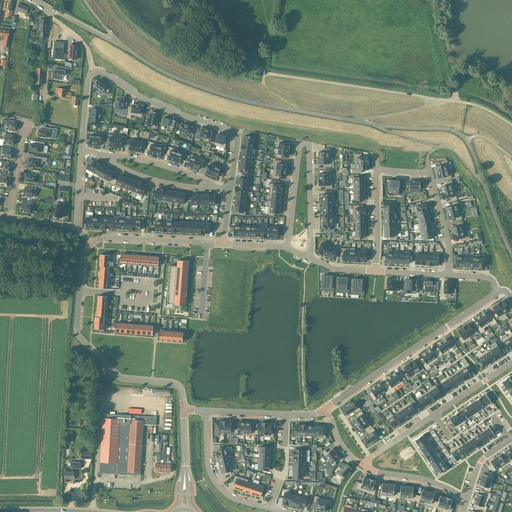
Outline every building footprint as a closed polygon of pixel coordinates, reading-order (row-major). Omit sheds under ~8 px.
[(5,16),(10,17),(14,2),(6,0),(4,9),(6,10),(5,16)] [(20,14),(24,16),(28,8),(18,4),(16,10),(21,12),(20,14)] [(40,38),(46,38),(46,32),(47,32),(48,20),(40,20),(40,23),(37,23),(36,27),(39,27),(39,32),(41,32),(40,38)] [(0,29),(0,36),(4,37),(3,46),(2,49),(7,50),(8,47),(9,37),(8,37),(9,31),(0,29)] [(54,41),(54,48),(55,49),(55,50),(54,56),(61,57),(63,57),(62,57),(63,58),(63,60),(65,60),(66,53),(63,53),(64,43),(59,42),(54,41)] [(77,59),(78,46),(69,45),(69,54),(66,54),(66,58),(77,59)] [(65,75),(66,67),(60,67),(60,70),(54,69),(54,72),(52,72),(52,79),(63,80),(63,74),(65,75)] [(36,68),(36,84),(44,84),(44,68),(36,68)] [(107,88),(106,87),(107,86),(98,80),(94,86),(103,92),(104,91),(105,92),(109,92),(110,88),(108,87),(107,88)] [(66,89),(56,88),(56,93),(59,93),(58,97),(65,97),(65,99),(68,99),(69,97),(71,98),(71,93),(69,93),(65,92),(66,89)] [(124,98),(120,97),(120,98),(116,98),(116,104),(115,104),(115,107),(115,108),(115,109),(122,110),(121,116),(126,116),(127,108),(123,108),(123,106),(124,103),(123,103),(124,98)] [(132,108),(128,108),(127,118),(131,118),(131,115),(137,116),(137,113),(142,114),(143,106),(132,105),(132,108)] [(101,109),(92,108),(90,121),(99,122),(101,109)] [(156,126),(159,114),(152,112),(150,116),(147,116),(145,125),(151,127),(151,125),(156,126)] [(174,127),(175,122),(175,121),(172,120),(163,117),(162,124),(168,126),(167,131),(172,132),(173,127),(174,127)] [(4,130),(14,132),(15,126),(14,126),(14,121),(7,120),(6,125),(5,125),(4,130)] [(190,133),(192,128),(188,126),(185,125),(180,124),(179,128),(180,129),(179,131),(190,134),(188,139),(191,140),(193,134),(190,133)] [(37,131),(37,135),(38,135),(37,136),(51,138),(55,139),(56,129),(53,129),(46,128),(45,131),(43,130),(38,130),(38,131),(37,131)] [(212,131),(202,128),(200,132),(197,131),(195,138),(199,139),(200,136),(210,139),(211,136),(213,133),(212,132),(212,131)] [(86,134),(86,140),(89,141),(89,144),(95,145),(95,135),(96,133),(96,132),(87,131),(86,134)] [(95,135),(95,145),(100,146),(101,142),(104,142),(105,136),(105,134),(96,133),(95,135)] [(225,149),(226,139),(225,139),(226,136),(224,135),(224,134),(221,133),(220,134),(218,134),(215,143),(211,142),(208,151),(214,153),(216,146),(225,149)] [(2,144),(12,145),(13,140),(12,139),(12,135),(5,134),(4,139),(3,138),(2,144)] [(107,134),(106,142),(109,143),(109,147),(115,147),(116,138),(116,135),(107,134)] [(116,138),(115,147),(120,148),(121,145),(124,145),(125,139),(125,137),(116,135),(116,138)] [(127,143),(126,145),(130,146),(129,150),(135,151),(137,140),(131,139),(130,144),(127,143)] [(289,150),(290,144),(283,143),(283,140),(277,139),(277,143),(279,143),(278,149),(289,150)] [(146,142),(137,140),(135,151),(140,152),(141,149),(144,149),(146,142)] [(29,146),(28,149),(29,149),(29,151),(43,153),(47,153),(48,146),(44,146),(45,142),(38,141),(37,145),(35,145),(30,144),(30,146),(29,146)] [(148,141),(146,150),(149,150),(149,154),(152,155),(151,156),(154,156),(157,144),(148,141)] [(157,144),(154,156),(157,157),(157,156),(160,157),(161,154),(164,154),(166,145),(163,144),(163,145),(157,144)] [(0,158),(10,159),(11,154),(9,153),(10,149),(3,148),(2,152),(1,152),(1,154),(0,154),(0,153),(0,157),(0,158)] [(174,161),(177,152),(177,150),(172,148),(171,150),(168,149),(166,155),(169,156),(168,159),(174,161)] [(288,156),(289,150),(278,149),(278,154),(275,154),(275,158),(281,158),(282,155),(288,156)] [(332,158),(331,149),(325,149),(325,152),(318,152),(318,158),(332,158)] [(181,157),(182,154),(177,152),(174,161),(179,163),(180,159),(183,160),(184,158),(181,157)] [(193,168),(197,156),(191,154),(189,160),(186,159),(185,161),(188,162),(187,166),(193,168)] [(368,164),(368,157),(361,157),(361,154),(353,154),(354,158),(355,158),(355,164),(368,163),(368,164)] [(27,166),(40,168),(40,164),(42,165),(42,162),(46,162),(47,158),(36,156),(35,161),(28,160),(28,161),(27,161),(26,164),(27,165),(27,166)] [(202,168),(205,160),(197,156),(193,168),(198,170),(199,166),(202,168)] [(332,167),(332,158),(318,158),(318,159),(318,163),(319,163),(319,164),(325,164),(325,167),(332,167)] [(287,171),(287,165),(281,164),(281,161),(275,160),(274,169),(287,171)] [(448,170),(447,164),(448,164),(447,160),(441,162),(441,165),(435,167),(435,168),(436,172),(437,173),(447,170),(448,170)] [(94,173),(99,163),(97,162),(97,163),(94,161),(92,165),(86,162),(86,169),(88,171),(94,174),(94,173)] [(0,171),(8,173),(9,167),(7,167),(8,163),(1,162),(0,166),(0,171)] [(94,173),(99,175),(104,167),(101,165),(102,165),(99,163),(94,173)] [(211,176),(216,166),(216,165),(210,163),(208,168),(205,166),(204,168),(207,170),(206,173),(211,175),(211,176)] [(369,168),(369,164),(368,165),(368,164),(368,163),(355,164),(355,169),(353,170),(353,173),(362,173),(362,170),(368,170),(368,168),(369,168)] [(249,171),(250,165),(240,164),(240,170),(245,170),(244,174),(251,175),(251,171),(249,171)] [(219,172),(221,168),(216,166),(211,176),(217,178),(218,175),(221,176),(222,174),(219,172)] [(99,175),(98,177),(103,180),(109,170),(104,167),(99,175)] [(287,175),(287,172),(287,171),(274,169),(273,178),(279,179),(279,176),(286,177),(286,175),(287,175)] [(114,173),(109,170),(103,180),(108,183),(111,185),(114,179),(111,178),(114,173)] [(332,180),(332,170),(325,171),(325,174),(319,174),(319,180),(332,180)] [(448,176),(447,170),(437,173),(438,179),(445,177),(445,180),(452,179),(451,175),(448,176)] [(25,181),(38,183),(40,173),(32,172),(32,175),(26,174),(25,176),(25,175),(24,179),(25,179),(25,181)] [(117,181),(114,179),(111,185),(115,187),(121,189),(122,186),(121,186),(125,177),(119,175),(117,181)] [(247,185),(248,180),(250,180),(250,177),(244,176),(243,179),(238,178),(237,184),(243,185),(247,185)] [(130,179),(125,177),(121,186),(122,186),(127,188),(130,179)] [(132,191),(136,181),(130,179),(127,188),(132,190),(132,191)] [(332,189),(332,180),(319,180),(319,186),(326,186),(326,189),(332,189)] [(404,196),(404,186),(399,186),(399,185),(399,181),(389,180),(387,194),(389,194),(389,196),(389,197),(404,196)] [(138,182),(136,181),(132,191),(132,190),(131,193),(136,195),(137,192),(141,183),(139,182),(138,182)] [(420,190),(420,182),(409,181),(409,188),(405,188),(405,194),(411,194),(412,189),(420,190)] [(455,190),(452,181),(446,182),(447,185),(440,187),(442,193),(455,190)] [(144,184),(141,183),(137,192),(136,195),(142,197),(146,186),(143,184),(144,184)] [(22,197),(32,198),(32,194),(36,194),(37,188),(25,187),(24,191),(23,191),(22,197)] [(166,190),(163,189),(161,199),(161,202),(166,203),(169,191),(166,190)] [(457,199),(455,190),(442,193),(441,193),(443,199),(450,198),(451,201),(457,199)] [(332,201),(332,200),(332,192),(325,192),(325,195),(322,195),(322,201),(332,201)] [(394,207),(394,202),(396,202),(396,198),(389,199),(389,202),(384,202),(384,208),(394,208),(394,207)] [(460,210),(457,201),(451,203),(452,206),(446,208),(446,209),(445,209),(446,213),(447,212),(447,214),(460,210)] [(20,212),(30,213),(30,209),(32,209),(33,203),(23,202),(22,206),(21,206),(20,212)] [(63,215),(64,210),(63,210),(64,204),(57,203),(57,205),(54,205),(53,216),(62,218),(62,215),(63,215)] [(427,210),(426,204),(414,207),(415,213),(416,213),(416,212),(427,210)] [(365,214),(365,208),(359,208),(359,205),(352,205),(353,215),(365,214)] [(246,212),(246,207),(234,206),(233,212),(239,212),(239,215),(244,216),(245,216),(246,212)] [(279,214),(280,208),(268,207),(267,213),(269,213),(269,216),(274,216),(274,213),(279,214)] [(428,215),(427,210),(416,212),(416,213),(418,218),(428,215)] [(462,220),(460,210),(447,214),(449,220),(455,218),(456,221),(462,220)] [(430,221),(428,215),(418,218),(416,218),(418,224),(430,221)] [(431,226),(430,221),(418,224),(419,229),(431,226)] [(465,231),(463,222),(456,223),(457,226),(451,228),(452,234),(465,231)] [(432,232),(431,226),(419,229),(421,235),(432,232)] [(397,240),(397,230),(394,230),(394,231),(385,231),(385,237),(390,237),(390,240),(397,240)] [(365,237),(365,231),(355,231),(356,237),(353,237),(353,240),(360,240),(360,237),(365,237)] [(469,236),(467,236),(465,231),(452,234),(454,240),(460,238),(461,242),(470,239),(469,236)] [(434,237),(432,232),(421,235),(422,240),(434,237)] [(323,254),(327,245),(321,243),(317,252),(323,255),(323,254)] [(328,256),(332,248),(327,245),(323,254),(328,256)] [(333,259),(337,250),(332,248),(328,256),(333,259)] [(349,261),(349,251),(350,251),(350,249),(341,248),(339,255),(343,255),(343,261),(349,261)] [(186,292),(189,261),(178,260),(177,266),(170,266),(167,304),(185,306),(186,296),(186,295),(184,295),(185,292),(187,292),(186,292)] [(334,291),(334,282),(331,281),(332,276),(329,276),(326,275),(326,276),(322,276),(321,290),(334,291)] [(348,293),(349,283),(347,283),(347,278),(344,278),(344,277),(341,277),(337,277),(336,292),(348,293)] [(362,285),(362,280),(359,279),(356,279),(352,279),(351,294),(363,294),(364,285),(362,285)] [(399,290),(400,283),(396,283),(396,282),(394,282),(394,279),(387,279),(386,286),(385,285),(385,289),(386,289),(386,290),(395,291),(396,290),(399,290)] [(416,290),(416,280),(407,280),(407,282),(404,282),(403,293),(410,293),(410,290),(416,290)] [(424,281),(424,285),(425,285),(424,292),(430,292),(429,296),(434,296),(435,287),(432,286),(432,281),(424,281)] [(451,295),(452,282),(444,281),(444,289),(440,289),(440,297),(446,297),(446,295),(451,295)] [(501,302),(498,304),(505,315),(511,310),(511,308),(509,304),(507,306),(503,300),(501,302)] [(495,306),(493,307),(496,313),(494,315),(497,320),(505,315),(498,304),(495,306)] [(485,312),(480,316),(487,326),(491,323),(493,326),(497,323),(490,313),(487,315),(485,312)] [(477,321),(474,323),(479,331),(481,334),(485,331),(483,328),(487,326),(480,316),(475,319),(477,321)] [(466,325),(463,327),(470,337),(475,334),(475,335),(478,333),(475,328),(472,329),(469,325),(468,324),(466,325)] [(460,329),(458,331),(462,336),(459,338),(462,344),(471,338),(470,337),(463,327),(460,329)] [(511,343),(507,337),(502,340),(509,350),(511,347),(511,343)] [(447,338),(442,342),(447,350),(451,347),(453,351),(457,348),(454,343),(451,339),(448,341),(447,338)] [(438,347),(435,349),(442,359),(446,356),(445,355),(449,352),(447,350),(442,342),(437,345),(438,347)] [(497,345),(492,348),(493,350),(498,357),(503,354),(497,345)] [(488,351),(487,351),(493,360),(493,361),(498,357),(493,350),(492,348),(488,351)] [(431,349),(426,352),(433,362),(437,360),(438,361),(442,359),(435,349),(433,351),(431,349)] [(487,350),(482,353),(489,363),(493,360),(487,351),(488,351),(487,350)] [(423,358),(420,360),(425,368),(427,370),(431,367),(429,365),(433,362),(426,352),(421,355),(423,358)] [(477,357),(475,359),(478,364),(481,362),(484,367),(489,363),(482,353),(477,357)] [(411,362),(408,364),(416,375),(424,370),(420,364),(418,366),(414,361),(414,360),(412,362),(411,362)] [(465,365),(460,368),(467,378),(472,375),(469,370),(471,368),(468,363),(465,365)] [(406,366),(403,367),(407,373),(404,375),(408,380),(416,375),(408,364),(405,366),(406,366)] [(460,368),(455,371),(456,372),(462,381),(462,382),(467,378),(460,368)] [(396,372),(391,376),(398,386),(402,383),(403,386),(408,383),(401,373),(398,375),(396,372)] [(456,372),(453,375),(459,384),(462,381),(456,372)] [(449,377),(455,386),(459,384),(453,375),(449,377)] [(506,379),(502,382),(505,386),(510,383),(511,381),(511,375),(511,376),(510,376),(506,379)] [(388,381),(385,383),(391,393),(392,394),(396,391),(394,388),(398,386),(391,376),(386,379),(388,381)] [(449,376),(445,378),(446,379),(452,388),(455,386),(449,377),(449,376)] [(446,379),(441,383),(447,392),(452,388),(446,379)] [(380,383),(376,386),(381,394),(385,392),(387,395),(391,393),(385,383),(382,385),(380,383)] [(435,385),(430,389),(430,390),(431,389),(437,398),(442,395),(435,385)] [(372,392),(369,394),(375,403),(380,400),(379,399),(383,396),(381,394),(376,386),(371,390),(372,392)] [(430,390),(426,392),(432,401),(432,402),(437,398),(431,389),(430,390)] [(422,395),(428,404),(432,401),(426,392),(422,395)] [(421,394),(416,398),(423,408),(428,404),(422,395),(421,394)] [(481,397),(487,406),(487,407),(487,408),(492,404),(487,395),(486,394),(485,394),(481,397)] [(481,397),(476,400),(482,409),(487,407),(487,406),(481,397)] [(476,400),(472,403),(478,412),(482,409),(476,400)] [(347,406),(344,409),(347,414),(353,410),(355,413),(360,410),(358,406),(356,408),(354,404),(353,402),(350,404),(346,406),(347,406)] [(410,402),(405,405),(407,408),(409,411),(412,415),(417,412),(414,408),(411,404),(410,402)] [(472,403),(467,406),(473,415),(473,416),(474,417),(479,413),(478,412),(472,403)] [(405,405),(400,408),(401,409),(405,414),(407,418),(412,415),(409,411),(407,408),(405,405)] [(467,406),(463,409),(469,418),(473,416),(473,415),(467,406)] [(401,409),(397,412),(397,413),(403,421),(407,418),(405,414),(401,409)] [(458,412),(464,421),(465,421),(469,418),(463,409),(458,412)] [(352,422),(354,426),(355,425),(355,426),(366,419),(361,411),(356,415),(357,417),(352,421),(352,422)] [(458,412),(453,415),(454,415),(461,425),(465,422),(465,421),(464,421),(458,412)] [(393,416),(398,424),(398,425),(403,421),(397,413),(393,416)] [(99,473),(100,473),(100,470),(140,472),(143,425),(156,425),(156,417),(103,414),(99,473)] [(392,414),(387,418),(388,420),(391,424),(393,427),(398,424),(393,416),(392,414)] [(449,418),(449,419),(456,429),(461,425),(454,415),(449,418)] [(366,419),(355,426),(359,431),(364,428),(365,429),(366,430),(372,427),(366,419)] [(215,428),(215,434),(220,435),(224,435),(225,434),(224,434),(225,421),(221,421),(221,422),(219,421),(218,428),(215,428)] [(225,421),(224,434),(225,434),(227,434),(230,434),(230,435),(233,435),(234,435),(234,429),(231,429),(231,422),(228,422),(225,421)] [(234,429),(234,435),(239,436),(244,436),(245,423),(239,422),(239,423),(238,429),(234,429)] [(245,423),(244,436),(249,436),(254,436),(255,430),(251,430),(251,423),(250,423),(250,422),(246,422),(246,423),(245,423)] [(255,430),(254,436),(259,436),(264,437),(265,423),(261,423),(259,423),(258,430),(255,430)] [(265,423),(264,437),(267,437),(270,437),(270,438),(274,438),(274,431),(271,431),(271,427),(271,424),(268,424),(268,423),(265,423)] [(292,431),(291,437),(295,437),(298,437),(301,438),(301,436),(301,425),(298,425),(295,425),(295,431),(292,431)] [(316,437),(316,438),(321,439),(326,439),(326,436),(326,432),(325,432),(323,432),(323,429),(323,426),(317,426),(317,436),(316,437)] [(489,426),(484,430),(484,431),(485,431),(490,439),(494,436),(495,435),(489,426)] [(369,434),(363,438),(367,444),(370,442),(371,442),(374,440),(378,436),(373,428),(371,429),(367,431),(369,434)] [(484,431),(481,433),(487,441),(490,439),(485,431),(484,431)] [(478,435),(483,443),(487,441),(481,433),(478,435)] [(477,434),(474,437),(480,446),(480,445),(483,443),(478,435),(477,434)] [(423,435),(415,440),(415,441),(415,440),(418,445),(426,440),(423,435)] [(474,437),(469,440),(469,441),(470,441),(475,449),(480,446),(480,445),(480,446),(474,437)] [(426,440),(418,445),(420,448),(428,443),(426,440)] [(469,441),(466,443),(472,451),(475,449),(470,441),(469,441)] [(428,443),(420,448),(423,452),(431,446),(430,444),(429,445),(428,443)] [(463,445),(468,453),(472,451),(466,443),(463,445)] [(459,446),(459,447),(465,456),(468,453),(463,445),(462,444),(459,446)] [(458,445),(454,448),(461,458),(465,456),(459,447),(459,446),(458,445)] [(431,446),(423,452),(425,455),(434,449),(431,446)] [(216,451),(217,453),(217,455),(217,456),(218,457),(223,456),(227,454),(227,455),(229,454),(230,454),(229,451),(228,448),(222,450),(219,450),(216,451),(217,451),(216,451)] [(325,450),(320,454),(326,462),(331,458),(336,454),(336,453),(336,452),(334,449),(333,450),(333,449),(333,448),(327,453),(325,450)] [(425,455),(424,455),(428,460),(436,454),(436,455),(438,453),(435,448),(434,449),(425,455)] [(454,448),(450,451),(456,461),(457,461),(458,460),(461,458),(454,448)] [(81,459),(91,459),(92,451),(81,451),(81,459)] [(331,458),(326,462),(332,469),(337,465),(335,463),(340,458),(339,458),(340,457),(338,454),(337,454),(336,454),(331,458)] [(436,454),(428,460),(430,463),(438,458),(436,455),(436,454)] [(500,455),(495,458),(501,466),(500,467),(502,469),(507,465),(509,463),(510,463),(506,458),(503,460),(500,455)] [(438,458),(430,463),(432,467),(441,461),(439,457),(438,458)] [(492,464),(489,466),(493,472),(496,470),(500,467),(501,466),(495,458),(490,461),(491,463),(492,464)] [(224,461),(219,462),(220,467),(226,466),(232,464),(231,459),(230,459),(229,459),(229,460),(224,461)] [(441,461),(432,467),(435,470),(445,463),(442,460),(441,461)] [(69,480),(73,480),(74,479),(74,477),(77,477),(77,472),(74,472),(74,468),(80,468),(80,462),(70,462),(70,468),(70,472),(64,472),(64,478),(69,479),(69,480)] [(445,463),(435,470),(438,475),(448,468),(445,463)] [(226,466),(220,467),(222,473),(233,470),(232,464),(226,466)] [(339,467),(335,472),(336,473),(337,474),(339,475),(341,477),(342,479),(344,477),(344,476),(348,473),(351,469),(351,468),(349,466),(346,464),(344,466),(343,468),(341,469),(339,467)] [(481,479),(490,482),(492,477),(493,474),(487,472),(486,475),(482,474),(481,479)] [(233,480),(232,481),(234,482),(235,482),(236,482),(235,484),(235,485),(234,487),(234,488),(239,490),(241,484),(243,478),(242,478),(238,476),(234,475),(234,477),(233,478),(233,480)] [(356,482),(352,489),(355,490),(356,488),(365,492),(370,479),(369,479),(369,478),(365,477),(365,478),(364,477),(361,483),(358,482),(356,482)] [(241,484),(239,490),(240,490),(245,491),(246,487),(248,482),(248,481),(249,480),(245,479),(243,478),(241,484)] [(370,479),(365,492),(374,495),(376,489),(373,488),(375,481),(370,479)] [(479,485),(485,487),(484,490),(490,492),(493,483),(490,482),(481,479),(479,485)] [(246,487),(245,491),(247,492),(250,493),(251,488),(253,484),(250,483),(248,482),(246,487)] [(251,488),(250,493),(255,495),(257,490),(258,484),(255,483),(253,483),(253,484),(251,488)] [(378,490),(377,496),(381,497),(381,495),(387,496),(388,484),(383,483),(382,483),(381,490),(378,490)] [(257,490),(255,495),(260,497),(261,495),(262,493),(262,494),(263,492),(263,491),(263,488),(264,486),(261,485),(258,484),(257,490)] [(387,496),(386,497),(388,497),(396,498),(397,492),(394,492),(395,485),(394,485),(388,484),(387,496)] [(397,492),(396,498),(399,499),(400,498),(401,498),(405,498),(405,499),(407,487),(401,486),(400,493),(397,492)] [(405,498),(405,500),(415,501),(416,495),(412,494),(413,487),(412,487),(408,486),(408,487),(407,487),(405,499),(405,498)] [(416,495),(415,501),(424,504),(428,492),(423,490),(423,489),(420,496),(416,495)] [(428,492),(424,504),(433,507),(435,501),(432,500),(434,493),(434,494),(433,493),(430,491),(429,492),(428,492)] [(477,493),(475,499),(484,502),(484,501),(486,498),(489,499),(491,494),(489,493),(480,491),(479,494),(477,493)] [(283,500),(282,502),(283,502),(283,503),(285,503),(288,504),(289,499),(290,494),(285,493),(284,495),(283,498),(283,500)] [(300,501),(298,506),(304,508),(305,505),(306,502),(307,496),(304,495),(301,495),(301,496),(300,501)] [(435,501),(433,507),(442,510),(446,498),(445,497),(444,496),(442,495),(441,496),(440,496),(438,502),(435,501)] [(314,499),(313,502),(314,502),(315,502),(316,503),(315,504),(315,506),(315,507),(314,509),(315,509),(316,509),(316,510),(318,510),(320,511),(322,504),(323,498),(321,497),(318,496),(314,496),(314,499)] [(446,498),(442,510),(446,511),(451,511),(453,507),(450,506),(452,500),(452,499),(452,500),(451,500),(451,499),(446,497),(446,498)] [(322,504),(320,511),(324,511),(326,511),(326,510),(327,509),(327,507),(327,506),(329,506),(330,506),(331,505),(331,503),(332,502),(332,500),(331,500),(330,500),(329,499),(328,499),(324,498),(323,498),(322,504)] [(475,499),(473,504),(476,505),(475,508),(486,511),(487,507),(485,506),(487,502),(484,501),(484,502),(475,499)]
